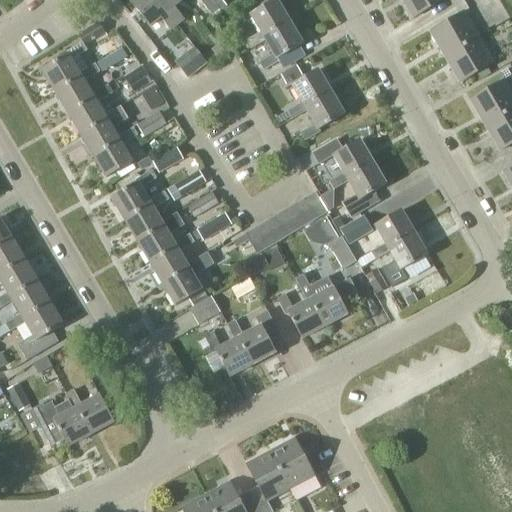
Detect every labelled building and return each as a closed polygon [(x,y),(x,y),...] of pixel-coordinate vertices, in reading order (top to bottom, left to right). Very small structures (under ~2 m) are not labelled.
[(169,31),(176,25),(155,0),(127,0),(149,27),(159,19),(169,31)] [(173,8),(183,0),(182,0),(155,0),(176,25),(183,20),(173,8)] [(198,0),(214,20),(221,14),(209,0),(182,0),(183,0),(182,0),(198,0)] [(220,0),(209,0),(221,14),(228,9),(220,0)] [(262,38),(289,22),(276,0),(249,16),(259,33),(245,42),(250,50),(264,42),(262,38)] [(400,0),(412,19),(443,0),(400,0)] [(444,58),(478,38),(463,12),(429,32),(444,58)] [(272,55),(258,64),(263,72),(279,62),(277,59),(299,47),(302,45),(301,43),(289,22),(262,38),(264,42),(272,55)] [(84,45),(105,33),(99,23),(78,35),(84,45)] [(478,38),(444,58),(459,83),(493,63),(478,38)] [(79,73),(86,69),(78,56),(86,51),(82,43),(65,53),(67,55),(41,71),(54,93),(81,77),(79,73)] [(279,62),(283,69),(304,56),(299,47),(277,59),(279,62)] [(194,48),(176,63),(188,78),(206,63),(194,48)] [(127,57),(122,49),(96,64),(101,73),(127,57)] [(94,98),(92,95),(84,81),(99,72),(94,64),(86,69),(79,73),(81,77),(54,93),(67,114),(94,98)] [(279,75),(285,85),(302,76),(296,65),(279,75)] [(129,87),(147,77),(141,67),(123,78),(127,84),(129,87)] [(303,108),(330,93),(317,70),(291,86),(301,103),(287,112),(291,120),(305,112),(303,108)] [(106,119),(104,116),(97,103),(127,84),(123,78),(108,87),(107,86),(92,95),(94,98),(67,114),(80,135),(106,119)] [(484,126),(511,109),(511,95),(503,80),(469,101),(484,126)] [(151,111),(163,103),(153,87),(141,94),(151,111)] [(303,108),(305,112),(314,125),(299,134),(304,142),(319,133),(318,130),(344,115),(330,93),(303,108)] [(119,140),(117,137),(112,129),(128,120),(120,107),(104,116),(106,119),(80,135),(92,157),(119,140)] [(511,109),(484,126),(499,152),(511,144),(511,109)] [(143,138),(165,124),(159,113),(136,126),(143,138)] [(119,140),(92,157),(105,178),(132,162),(122,145),(137,136),(132,128),(117,137),(119,140)] [(345,179),(372,163),(359,141),(342,151),(336,140),(311,154),(318,165),(332,157),(343,174),(328,182),(333,190),(347,182),(345,179)] [(158,173),(183,159),(176,149),(152,163),(158,173)] [(345,179),(347,182),(355,196),(341,204),(350,219),(380,202),(374,192),(385,185),(372,163),(345,179)] [(511,189),(511,167),(502,173),(511,189)] [(150,204),(148,201),(140,188),(156,179),(151,171),(135,180),(136,183),(110,198),(123,220),(150,204)] [(180,197),(205,183),(198,172),(174,187),(180,197)] [(163,226),(161,222),(153,209),(168,200),(163,192),(148,201),(150,204),(123,220),(136,242),(163,226)] [(193,219),(218,204),(211,192),(186,207),(193,219)] [(304,198),(316,219),(326,213),(314,192),(304,198)] [(306,225),(316,219),(304,198),(294,204),(306,225)] [(297,231),(306,225),(294,204),(284,210),(297,231)] [(287,237),(297,231),(284,210),(274,216),(287,237)] [(387,249),(414,233),(400,211),(374,227),(384,244),(370,253),(374,260),(389,252),(387,249)] [(175,247),(173,244),(168,235),(184,226),(176,213),(161,222),(163,226),(136,242),(149,263),(175,247)] [(224,214),(196,231),(203,242),(231,225),(224,214)] [(277,243),(287,237),(274,216),(264,222),(277,243)] [(338,238),(325,217),(302,231),(309,242),(324,246),(338,238)] [(337,231),(344,227),(338,217),(331,221),(337,231)] [(349,243),(371,230),(364,219),(342,232),(349,243)] [(0,246),(12,240),(0,220),(0,246)] [(267,249),(277,243),(264,222),(254,228),(267,249)] [(257,255),(267,249),(254,228),(244,234),(257,255)] [(387,249),(389,252),(397,266),(382,274),(387,282),(402,273),(401,271),(427,255),(414,233),(387,249)] [(188,268),(186,265),(178,252),(193,243),(189,235),(173,244),(175,247),(149,263),(161,284),(188,268)] [(341,237),(327,245),(342,270),(356,262),(341,237)] [(0,275),(24,262),(12,240),(0,246),(0,275)] [(245,262),(252,276),(268,267),(262,254),(245,262)] [(188,268),(161,284),(174,306),(188,298),(201,290),(191,273),(206,264),(201,256),(186,265),(188,268)] [(10,299),(37,283),(24,262),(0,275),(0,282),(7,294),(0,298),(0,308),(12,302),(10,299)] [(375,294),(387,288),(377,270),(365,276),(375,294)] [(309,300),(324,327),(347,315),(340,303),(357,294),(349,279),(333,288),(327,277),(308,287),(302,275),(294,280),(298,287),(306,302),(309,300)] [(22,320),(49,304),(37,283),(10,299),(12,302),(20,315),(4,324),(9,332),(24,323),(22,320)] [(193,308),(207,299),(202,290),(201,290),(188,298),(193,308)] [(309,300),(306,302),(292,309),(284,295),(276,299),(284,314),(287,313),(301,340),(324,327),(309,300)] [(197,326),(219,313),(210,298),(207,299),(193,308),(188,311),(197,326)] [(22,320),(24,323),(32,337),(17,346),(26,361),(58,342),(53,332),(62,326),(49,304),(22,320)] [(237,338),(252,366),(275,354),(268,340),(278,335),(267,314),(255,320),(259,327),(242,336),(234,321),(226,325),(234,340),(237,338)] [(237,338),(234,340),(220,347),(212,333),(204,337),(212,353),(215,351),(229,378),(252,366),(237,338)] [(511,511),(511,364),(481,379),(486,391),(401,431),(428,487),(446,479),(451,489),(471,480),(486,511),(511,511)] [(30,405),(18,383),(6,390),(18,412),(30,405)] [(76,408),(90,435),(113,423),(99,396),(81,405),(73,391),(65,395),(67,400),(73,410),(76,408)] [(31,410),(51,447),(64,440),(68,447),(90,435),(76,408),(73,410),(67,400),(53,407),(50,402),(43,407),(42,405),(31,410)] [(269,450),(290,489),(297,501),(320,489),(314,477),(293,438),(269,450)] [(271,511),(266,502),(290,489),(269,450),(245,463),(257,487),(247,492),(257,511),(271,511)] [(257,511),(247,492),(237,498),(228,481),(204,494),(213,511),(257,511)] [(213,511),(204,494),(180,507),(182,511),(213,511)]
